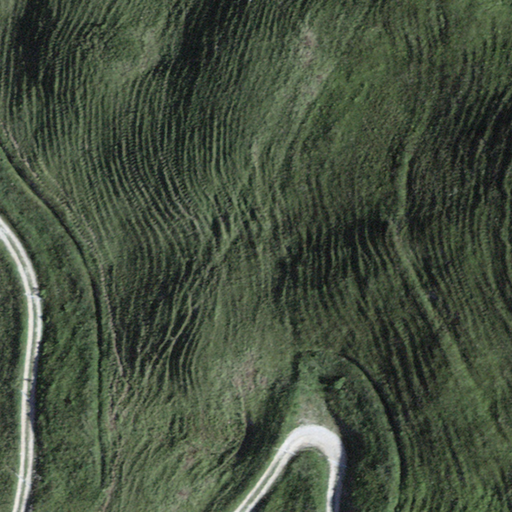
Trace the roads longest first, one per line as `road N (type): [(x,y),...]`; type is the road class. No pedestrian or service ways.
road 1 (track): [(17,511),(35,301),(25,262),(0,226)]
road 2 (track): [(334,511),(338,457),(313,432),(293,440),(240,511)]
